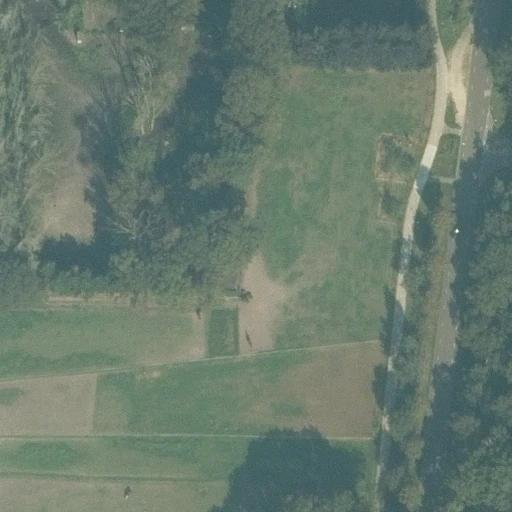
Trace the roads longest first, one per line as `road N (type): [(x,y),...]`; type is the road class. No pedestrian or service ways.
road 1 (tertiary): [(428,511),(474,153)]
road 2 (tertiary): [(474,153),(492,0)]
